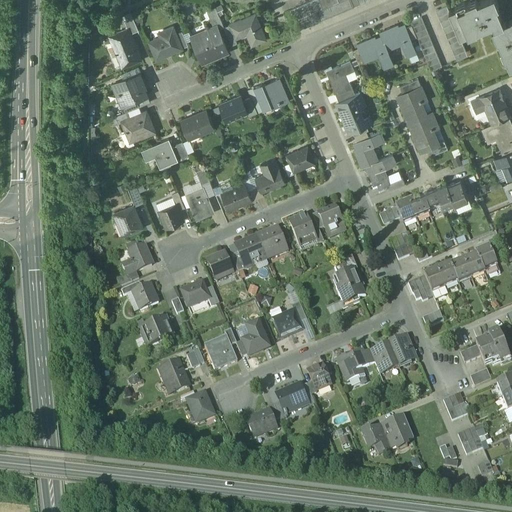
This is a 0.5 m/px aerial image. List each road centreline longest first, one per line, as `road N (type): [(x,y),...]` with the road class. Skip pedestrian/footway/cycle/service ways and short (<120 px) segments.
road 1 (secondary): [(30,471),(393,511)]
road 2 (primary): [(29,223),(50,511)]
road 3 (residential): [(406,310),(225,387),(234,412)]
road 4 (primary): [(28,0),(29,223)]
road 5 (residential): [(351,180),(173,256)]
road 6 (residential): [(295,50),(351,180)]
road 7 (residential): [(351,180),(406,310)]
road 8 (residential): [(419,0),(295,50)]
road 9 (residential): [(295,50),(202,87),(175,83)]
